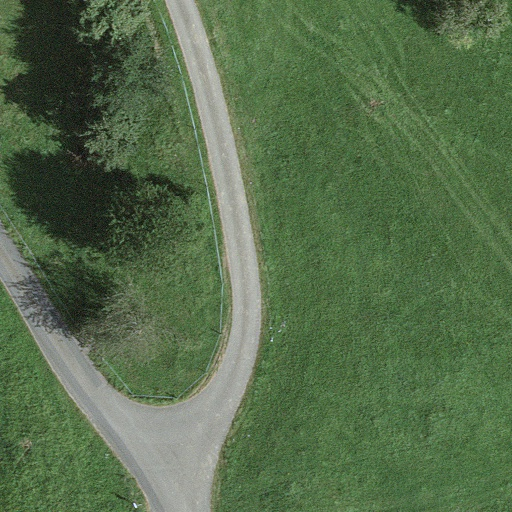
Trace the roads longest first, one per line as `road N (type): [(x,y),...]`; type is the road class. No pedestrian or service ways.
road 1 (track): [(179,0),(234,202),(245,305),(235,367),(171,501)]
road 2 (unclassified): [(0,247),(66,358),(177,511)]
